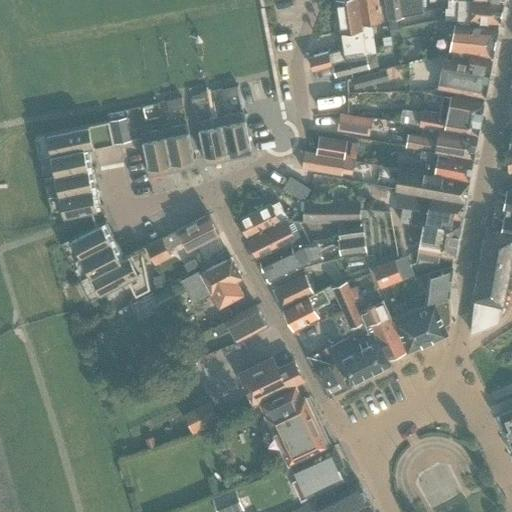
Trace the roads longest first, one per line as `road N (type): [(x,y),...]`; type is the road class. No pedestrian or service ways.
road 1 (tertiary): [(437,403),(457,340),(511,39)]
road 2 (residential): [(214,192),(325,406),(347,434),(383,452)]
road 3 (residential): [(316,0),(297,59),(298,138),(214,192)]
road 4 (residential): [(214,192),(127,216),(106,149)]
road 5 (residential): [(511,491),(483,429),(437,403)]
